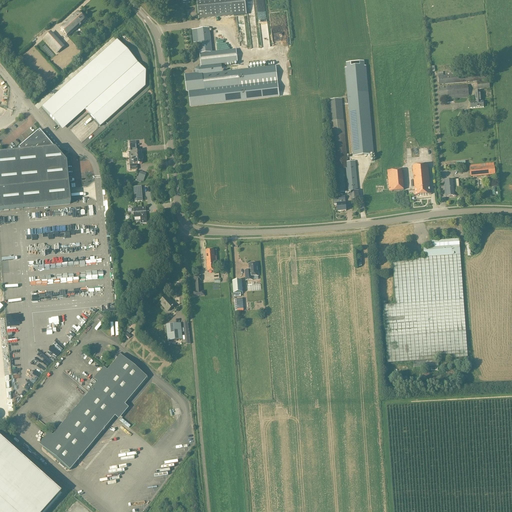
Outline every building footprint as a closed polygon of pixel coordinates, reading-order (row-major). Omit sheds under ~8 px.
[(244,0),(196,0),(199,20),(233,16),(246,15),(244,0)] [(67,37),(84,22),(77,13),(59,29),(67,37)] [(275,68),(238,72),(222,73),(221,65),(237,63),(236,51),(211,53),(209,28),(192,30),(193,43),(198,42),(201,66),(198,67),(195,69),(195,74),(199,76),(202,75),(203,90),(188,92),(190,107),(241,102),(278,98),(275,68)] [(64,47),(50,32),(42,40),(56,55),(64,47)] [(145,87),(145,72),(117,40),(42,107),(59,126),(82,106),(85,110),(100,127),(145,87)] [(440,85),(489,81),(488,72),(462,74),(443,76),(443,72),(438,73),(439,86),(440,86),(440,85)] [(469,96),(468,85),(439,87),(440,101),(449,100),(469,98),(468,96),(469,96)] [(481,102),(480,91),(475,92),(476,102),(470,103),(470,108),(484,107),(483,102),(481,102)] [(352,157),(373,155),(368,93),(347,95),(352,157)] [(358,191),(356,172),(355,161),(348,162),(344,120),(342,98),(328,100),(330,121),(331,136),(334,169),(333,169),(335,193),(351,192),(352,200),(359,200),(359,191),(358,191)] [(18,149),(21,152),(0,153),(0,210),(70,204),(66,163),(39,131),(18,149)] [(128,152),(132,152),(132,156),(129,156),(129,159),(142,158),(142,155),(141,155),(141,151),(134,152),(134,144),(128,144),(128,152)] [(142,158),(129,159),(129,161),(133,161),(133,166),(129,166),(130,170),(136,169),(135,165),(141,164),(141,160),(143,160),(142,158)] [(428,165),(413,167),(415,195),(414,195),(414,197),(431,195),(431,194),(430,194),(428,172),(428,165)] [(469,169),(470,177),(495,175),(494,166),(469,169)] [(404,190),(402,170),(388,171),(390,192),(404,190)] [(458,180),(454,181),(444,182),(445,198),(456,197),(456,193),(459,192),(458,180)] [(143,201),(142,186),(134,186),(135,201),(143,201)] [(346,211),(345,197),(338,198),(338,201),(342,201),(342,204),(337,205),(338,212),(346,211)] [(146,223),(145,208),(133,209),(134,218),(140,217),(141,224),(146,223)] [(467,358),(463,298),(459,239),(431,241),(431,248),(423,249),(424,258),(392,260),(395,305),(384,306),(388,363),(413,362),(414,369),(438,366),(438,360),(467,358)] [(217,271),(216,257),(214,257),(214,250),(206,251),(207,272),(217,271)] [(249,271),(245,271),(246,281),(253,280),(252,277),(258,276),(257,264),(249,264),(249,271)] [(205,296),(204,291),(202,291),(201,281),(201,276),(194,276),(194,281),(195,281),(196,292),(193,292),(193,297),(205,296)] [(243,293),(242,281),(232,281),(233,294),(243,293)] [(159,303),(168,312),(175,306),(166,296),(159,303)] [(236,300),(236,311),(244,311),(244,306),(241,306),(242,304),(244,304),(244,302),(240,302),(240,304),(239,304),(239,300),(236,300)] [(18,318),(20,318),(19,313),(7,314),(7,324),(18,323),(18,318)] [(182,339),(181,323),(166,325),(168,341),(182,339)] [(147,378),(120,355),(42,448),(69,470),(114,416),(124,405),(147,378)] [(0,511),(43,511),(61,493),(0,438),(0,511)]
